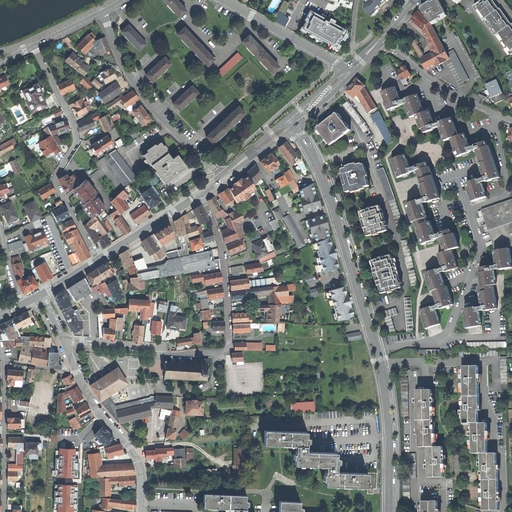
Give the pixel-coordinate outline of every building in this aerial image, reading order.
[(162,0),(179,17),(186,11),(179,2),(177,1),(176,0),(162,0)] [(363,10),(371,17),(376,10),(379,10),(380,9),(380,6),(382,4),(384,4),(386,2),(385,0),(367,0),(364,4),(363,10)] [(441,19),(447,16),(438,0),(434,0),(431,2),(431,1),(427,3),(424,4),(420,9),(424,14),(427,17),(426,17),(432,25),(433,25),(431,22),(434,21),(434,22),(441,19)] [(486,19),(487,18),(499,9),(493,1),(492,0),(481,0),(481,1),(476,5),(486,19)] [(279,8),(278,10),(285,14),(289,5),(284,2),(281,9),(279,8)] [(498,34),(499,33),(511,24),(504,14),(500,8),(499,9),(487,18),(498,34)] [(285,14),(278,10),(273,21),(285,27),(289,19),(284,16),(285,14)] [(302,28),(306,31),(307,31),(307,32),(311,34),(312,34),(321,39),(320,39),(321,40),(331,45),(331,44),(336,47),(338,44),(340,40),(341,40),(342,39),(345,34),(347,30),(334,23),(332,22),(331,23),(328,22),(326,21),(325,20),(326,19),(325,19),(320,16),(310,10),(304,20),(305,21),(302,27),(302,28)] [(431,56),(421,61),(426,71),(449,58),(430,23),(418,11),(411,19),(414,22),(423,30),(424,29),(435,48),(430,51),(430,53),(431,56)] [(511,24),(499,33),(511,51),(511,24)] [(131,42),(139,51),(146,44),(128,25),(121,32),(131,42)] [(184,28),(177,34),(207,66),(214,60),(207,53),(190,34),(184,28)] [(92,42),(95,41),(93,38),(89,34),(77,46),(83,53),(92,44),(92,42)] [(248,35),(242,42),(272,74),(279,67),(275,63),(272,60),(271,59),(269,57),(268,56),(265,53),(262,50),(260,47),(258,46),(257,44),(255,43),(253,40),(248,35)] [(104,37),(95,41),(92,42),(92,44),(95,50),(99,49),(101,55),(107,52),(110,51),(104,37)] [(419,58),(423,56),(417,45),(419,44),(417,40),(411,43),(419,58)] [(453,50),(447,53),(462,83),(468,80),(453,50)] [(243,58),(237,52),(214,74),(219,80),(243,58)] [(65,61),(77,69),(77,70),(82,63),(83,63),(76,57),(71,53),(65,61)] [(145,75),(152,82),(171,64),(164,57),(162,59),(157,64),(155,66),(145,75)] [(89,68),(82,63),(77,70),(77,69),(76,70),(83,76),(89,68)] [(401,80),(407,78),(411,75),(408,71),(406,67),(397,72),(401,80)] [(100,73),(98,75),(100,80),(103,79),(105,84),(116,78),(113,72),(111,69),(108,71),(107,69),(100,73)] [(0,89),(1,89),(1,88),(8,84),(4,76),(0,77),(0,89)] [(59,85),(57,85),(59,90),(61,94),(75,88),(74,87),(70,79),(59,85)] [(87,79),(82,84),(88,89),(92,84),(91,82),(87,79)] [(94,79),(91,82),(92,84),(94,85),(97,88),(101,87),(94,79)] [(369,113),(377,108),(374,103),(373,103),(365,89),(364,89),(363,89),(365,87),(357,79),(352,85),(346,91),(354,98),(358,95),(364,105),(369,113)] [(486,84),(490,94),(491,98),(503,93),(497,80),(486,84)] [(115,83),(98,94),(104,102),(120,92),(117,86),(115,83)] [(25,90),(24,90),(27,96),(25,96),(30,107),(29,107),(32,113),(46,106),(40,95),(42,94),(41,93),(45,91),(44,90),(43,87),(39,89),(37,84),(25,90)] [(173,104),(179,111),(188,102),(198,93),(191,86),(173,104)] [(400,106),(399,102),(400,101),(398,95),(396,87),(382,92),(388,110),(400,106)] [(20,91),(29,107),(30,107),(25,96),(27,96),(24,90),(25,90),(24,88),(20,91)] [(122,95),(106,106),(108,109),(121,100),(126,107),(137,100),(139,99),(133,90),(123,97),(122,95)] [(491,98),(490,94),(488,98),(489,99),(490,99),(489,101),(495,104),(505,99),(503,93),(491,98)] [(408,103),(405,104),(410,118),(416,116),(424,113),(418,95),(406,99),(408,103)] [(82,98),(72,103),(74,108),(75,111),(78,116),(87,111),(83,103),(84,102),(82,98)] [(87,101),(84,102),(83,103),(87,111),(91,109),(87,101)] [(360,127),(364,133),(369,129),(366,123),(348,101),(343,105),(360,127)] [(140,105),(132,111),(142,125),(150,119),(146,113),(140,105)] [(206,137),(212,144),(244,114),(238,107),(231,114),(213,131),(206,137)] [(56,117),(64,113),(62,108),(54,111),(56,117)] [(436,128),(435,125),(431,114),(430,111),(424,113),(416,116),(420,129),(423,128),(424,133),(435,129),(434,129),(436,128)] [(102,114),(98,116),(96,113),(91,116),(92,118),(78,124),(80,129),(81,132),(95,125),(93,120),(98,117),(99,118),(105,131),(114,127),(106,112),(103,113),(102,113),(101,113),(102,114)] [(374,123),(376,122),(387,145),(394,142),(382,119),(383,119),(379,112),(371,116),(374,123)] [(345,135),(350,130),(337,113),(331,118),(331,117),(323,124),(317,129),(322,135),(323,136),(331,146),(336,141),(345,135)] [(442,126),(440,127),(441,131),(444,141),(451,139),(458,136),(452,118),(441,122),(441,123),(442,126)] [(51,134),(53,136),(58,145),(61,143),(54,134),(63,131),(71,128),(68,120),(59,124),(60,126),(56,128),(55,123),(47,126),(48,127),(51,134)] [(138,131),(127,137),(130,141),(140,134),(138,131)] [(468,149),(470,148),(465,134),(458,136),(451,139),(457,157),(469,153),(469,152),(468,149)] [(95,143),(91,146),(97,155),(113,145),(107,135),(95,143)] [(58,145),(53,136),(47,140),(46,138),(33,146),(37,151),(41,156),(44,154),(45,156),(49,154),(51,152),(50,152),(53,151),(55,154),(61,150),(58,145)] [(118,140),(115,141),(118,148),(124,144),(121,138),(118,140)] [(10,141),(0,145),(0,153),(13,147),(10,141)] [(160,142),(143,155),(150,165),(151,165),(153,164),(157,170),(156,171),(155,172),(162,182),(168,177),(167,177),(170,175),(179,168),(179,169),(185,165),(177,155),(170,160),(168,157),(166,154),(168,152),(160,142)] [(292,165),(295,163),(293,160),(297,157),(286,142),(281,145),(278,148),(289,162),(292,165)] [(488,146),(476,150),(475,150),(476,155),(478,155),(481,164),(480,164),(485,178),(486,178),(487,182),(500,178),(496,167),(492,155),(490,150),(489,146),(488,146)] [(116,150),(103,158),(126,187),(131,182),(137,179),(116,150)] [(260,162),(267,172),(270,171),(272,173),(275,170),(273,168),(278,163),(273,152),(265,158),(260,162)] [(406,155),(391,160),(398,178),(409,174),(409,173),(415,171),(417,176),(419,176),(420,181),(432,176),(431,171),(429,167),(428,167),(427,163),(415,167),(416,167),(410,169),(406,155)] [(14,160),(10,162),(16,174),(20,172),(14,160)] [(347,193),(369,186),(367,177),(366,177),(362,164),(342,170),(343,174),(342,175),(345,187),(347,193)] [(254,185),(262,177),(260,174),(255,166),(252,169),(248,173),(254,185)] [(377,171),(389,202),(395,200),(384,168),(377,171)] [(288,170),(283,173),(289,182),(293,179),(288,170)] [(66,175),(59,179),(59,180),(63,188),(65,192),(73,187),(74,189),(86,179),(89,177),(86,172),(74,178),(72,176),(68,178),(66,175)] [(437,190),(432,176),(420,181),(422,185),(420,185),(423,194),(437,190)] [(229,189),(236,203),(243,198),(245,200),(251,196),(249,194),(255,189),(247,177),(240,182),(239,180),(237,181),(235,183),(236,185),(229,189)] [(83,204),(95,195),(96,193),(86,179),(74,189),(72,190),(83,204)] [(299,190),(293,179),(289,182),(289,183),(288,183),(294,193),(299,190)] [(487,197),(482,183),(480,184),(479,180),(478,180),(467,184),(473,202),(487,197)] [(50,183),(38,191),(43,200),(52,194),(56,192),(50,183)] [(315,193),(312,183),(299,190),(300,193),(301,197),(300,198),(301,204),(304,212),(321,207),(318,198),(319,198),(318,194),(317,191),(315,193)] [(159,194),(152,185),(140,194),(151,208),(155,205),(161,201),(156,195),(159,194)] [(225,205),(228,203),(229,204),(231,203),(232,205),(236,203),(234,200),(233,199),(227,189),(223,191),(219,194),(225,205)] [(269,189),(265,191),(270,202),(274,200),(269,189)] [(438,194),(437,190),(423,194),(424,199),(419,201),(407,205),(413,223),(415,222),(423,245),(434,241),(434,240),(440,238),(442,244),(456,239),(454,234),(452,235),(451,230),(440,234),(435,236),(430,222),(427,223),(425,219),(427,218),(422,204),(427,202),(428,203),(440,199),(438,194)] [(123,191),(110,202),(117,210),(120,214),(123,212),(126,210),(120,202),(123,198),(126,196),(126,195),(123,191)] [(105,208),(95,195),(83,204),(81,205),(83,207),(92,218),(97,214),(101,220),(108,216),(103,210),(105,208)] [(207,201),(214,214),(220,210),(213,198),(211,199),(207,201)] [(486,224),(488,231),(495,251),(509,249),(508,247),(511,245),(511,199),(481,210),(483,216),(486,224)] [(34,201),(24,206),(27,214),(28,214),(31,219),(32,221),(41,217),(34,201)] [(11,202),(0,207),(4,215),(5,215),(6,217),(8,222),(18,218),(11,202)] [(64,205),(51,212),(57,222),(60,220),(63,218),(69,215),(64,205)] [(194,213),(200,225),(208,220),(200,205),(192,210),(194,213)] [(150,214),(144,206),(131,215),(134,221),(136,223),(150,214)] [(370,236),(388,230),(380,206),(363,212),(364,216),(365,216),(366,219),(364,220),(365,225),(366,229),(368,228),(370,231),(369,232),(370,236)] [(279,207),(273,211),(277,221),(283,218),(284,217),(279,207)] [(217,219),(223,215),(226,213),(222,209),(220,210),(214,214),(217,219)] [(113,220),(120,215),(120,214),(117,210),(110,215),(113,220)] [(238,240),(244,237),(238,224),(244,220),(240,211),(234,214),(233,213),(227,215),(229,218),(238,239),(238,240)] [(225,244),(238,239),(229,218),(227,215),(226,213),(223,215),(226,219),(225,219),(229,229),(222,232),(225,244)] [(104,234),(107,232),(109,231),(112,229),(106,220),(103,222),(101,220),(97,214),(92,218),(84,226),(92,239),(94,243),(99,241),(103,249),(107,246),(110,244),(108,241),(104,234)] [(182,216),(188,237),(202,233),(200,226),(196,227),(190,229),(186,214),(182,216)] [(289,214),(284,217),(283,218),(299,249),(305,245),(289,214)] [(130,231),(120,215),(113,220),(116,224),(115,226),(116,228),(118,227),(121,231),(124,235),(130,231)] [(324,215),(307,220),(310,228),(311,234),(313,233),(314,238),(315,243),(329,237),(327,230),(326,226),(327,226),(327,224),(324,215)] [(250,216),(244,219),(252,234),(258,231),(250,216)] [(178,236),(177,236),(182,249),(177,250),(179,257),(189,255),(186,243),(189,242),(186,234),(185,234),(181,217),(177,219),(174,221),(178,236)] [(39,219),(32,223),(35,229),(42,226),(39,219)] [(270,222),(274,231),(279,229),(275,219),(270,222)] [(63,235),(76,229),(72,221),(69,222),(64,224),(65,225),(63,226),(60,228),(63,235)] [(153,234),(157,241),(160,246),(174,237),(169,224),(161,229),(153,234)] [(76,229),(63,235),(67,243),(72,241),(81,262),(85,259),(90,256),(76,229)] [(43,231),(30,236),(30,234),(24,237),(26,243),(29,251),(35,248),(48,242),(43,231)] [(212,231),(201,234),(203,243),(214,239),(214,238),(212,231)] [(162,257),(166,255),(165,254),(160,246),(157,241),(153,243),(149,236),(141,242),(142,245),(149,256),(152,254),(156,261),(161,258),(161,259),(162,258),(162,257)] [(258,259),(260,263),(277,257),(273,249),(274,249),(272,244),(271,245),(268,237),(252,244),(256,253),(254,254),(255,256),(256,260),(258,259)] [(329,237),(315,243),(317,248),(317,249),(316,250),(318,257),(320,262),(320,264),(314,265),(317,274),(330,270),(330,271),(334,270),(333,269),(338,267),(336,259),(337,259),(336,255),(334,256),(332,250),(334,249),(332,245),(329,237)] [(201,244),(200,238),(189,240),(192,250),(191,250),(191,254),(203,251),(201,244)] [(456,240),(456,239),(442,244),(445,253),(438,255),(441,264),(455,259),(452,250),(459,248),(456,240)] [(10,250),(24,246),(23,244),(21,240),(9,244),(10,250)] [(230,255),(245,249),(241,240),(226,246),(228,251),(230,255)] [(481,302),(496,299),(494,285),(497,285),(494,270),(500,269),(500,270),(511,267),(511,263),(510,249),(509,249),(495,251),(497,266),(492,267),(492,266),(481,268),(482,273),(480,273),(481,281),(483,292),(480,292),(481,302)] [(118,272),(125,290),(139,291),(136,270),(134,264),(133,264),(127,250),(122,253),(119,255),(125,267),(128,266),(131,278),(132,284),(128,285),(126,280),(123,270),(118,272)] [(166,253),(165,254),(166,255),(168,259),(179,257),(177,250),(166,253)] [(213,258),(212,250),(180,257),(183,273),(203,269),(204,272),(214,270),(214,266),(215,266),(214,260),(213,258)] [(384,294),(402,288),(392,256),(374,261),(375,265),(376,265),(377,269),(375,270),(378,278),(380,286),(382,285),(384,289),(383,289),(384,294)] [(136,270),(137,270),(138,281),(158,277),(166,276),(183,273),(179,258),(168,260),(164,265),(146,268),(142,258),(133,261),(134,264),(136,270)] [(457,263),(455,259),(441,264),(443,269),(437,271),(437,270),(426,274),(427,279),(431,292),(433,292),(436,301),(450,296),(447,287),(446,288),(441,274),(446,272),(458,268),(457,263)] [(247,274),(263,271),(261,267),(271,264),(269,260),(260,263),(245,266),(246,270),(247,274)] [(21,262),(13,264),(17,280),(23,277),(24,277),(21,262)] [(49,280),(52,277),(44,262),(35,267),(43,283),(49,280)] [(105,264),(97,269),(102,279),(107,276),(108,277),(112,274),(112,273),(114,272),(109,264),(108,265),(107,263),(105,264)] [(242,266),(231,267),(233,275),(239,276),(238,273),(244,272),(242,266)] [(86,275),(92,286),(96,283),(97,284),(101,281),(100,280),(102,279),(97,269),(91,272),(86,275)] [(221,272),(203,275),(203,274),(191,276),(192,282),(204,279),(205,284),(219,282),(222,281),(221,272)] [(312,275),(305,277),(307,283),(313,281),(312,275)] [(24,280),(18,284),(23,293),(25,293),(31,290),(37,286),(32,276),(24,280)] [(79,298),(80,299),(86,296),(85,294),(91,291),(84,278),(73,285),(67,289),(74,301),(79,298)] [(232,290),(250,288),(249,281),(248,279),(231,281),(231,285),(232,290)] [(250,289),(264,288),(263,279),(249,281),(250,288),(250,289)] [(281,303),(289,303),(288,296),(288,292),(295,291),(295,284),(287,285),(245,290),(245,291),(232,292),(232,297),(232,300),(246,299),(269,293),(270,304),(281,303)] [(207,290),(205,290),(205,294),(208,294),(209,299),(221,297),(224,297),(223,287),(207,290)] [(344,287),(322,293),(325,301),(331,299),(335,313),(336,313),(338,321),(345,319),(345,320),(349,319),(348,318),(353,316),(351,308),(350,304),(348,304),(347,298),(348,298),(347,294),(344,287)] [(316,289),(310,291),(312,297),(318,295),(316,289)] [(66,320),(74,316),(70,307),(71,307),(71,306),(63,290),(58,293),(56,295),(55,297),(57,302),(66,320)] [(142,324),(146,325),(147,317),(149,302),(150,298),(150,295),(147,294),(146,301),(129,300),(129,310),(144,311),(142,324)] [(206,296),(205,296),(205,299),(200,300),(202,309),(208,307),(206,296)] [(452,300),(450,296),(436,301),(438,306),(432,308),(432,307),(420,311),(426,329),(441,324),(436,310),(441,309),(454,305),(452,300)] [(498,309),(496,299),(481,302),(482,305),(482,307),(476,308),(476,307),(465,309),(465,314),(467,328),(482,326),(479,311),(485,310),(485,311),(498,309)] [(257,310),(269,309),(268,322),(278,322),(278,315),(289,316),(289,305),(281,304),(269,305),(257,306),(257,310)] [(78,320),(82,320),(79,313),(77,309),(74,311),(73,309),(72,310),(71,307),(70,307),(74,316),(75,315),(78,320)] [(115,330),(116,330),(117,323),(118,318),(119,314),(115,314),(114,312),(128,311),(128,308),(114,309),(101,310),(101,312),(102,317),(111,316),(110,328),(103,327),(103,335),(99,335),(99,338),(105,339),(114,339),(115,330)] [(210,314),(209,309),(200,311),(201,314),(198,314),(199,317),(203,317),(204,321),(211,319),(210,314)] [(19,332),(22,331),(20,327),(31,322),(26,312),(23,313),(12,319),(19,332)] [(233,323),(252,322),(252,317),(248,317),(248,313),(233,314),(233,317),(233,323)] [(75,315),(74,316),(66,320),(74,336),(83,336),(82,320),(78,320),(75,315)] [(176,327),(184,329),(186,318),(174,316),(169,315),(167,328),(170,329),(176,330),(176,327)] [(16,346),(21,346),(22,346),(22,341),(22,339),(18,339),(13,329),(12,329),(13,328),(9,320),(7,322),(0,325),(0,327),(3,334),(1,334),(3,341),(4,347),(16,346)] [(155,334),(160,334),(161,322),(152,321),(152,326),(151,329),(151,334),(155,334)] [(224,328),(224,321),(212,321),(212,331),(224,331),(224,328)] [(250,328),(250,324),(233,325),(233,328),(233,332),(250,331),(250,328)] [(142,342),(144,326),(134,325),(133,341),(134,342),(142,342)] [(204,337),(203,330),(199,331),(199,333),(194,334),(194,337),(178,340),(179,344),(179,346),(192,344),(201,342),(200,338),(204,337)] [(348,341),(361,338),(360,332),(347,334),(348,341)] [(18,361),(47,367),(48,352),(49,347),(50,338),(44,337),(44,338),(43,338),(23,337),(20,336),(22,339),(22,341),(22,346),(21,346),(18,361)] [(47,367),(61,369),(61,365),(56,364),(56,362),(58,362),(58,359),(58,353),(53,352),(53,354),(50,354),(50,352),(48,352),(47,367)] [(237,363),(243,363),(242,353),(232,353),(232,357),(232,361),(235,361),(235,362),(237,362),(237,363)] [(208,380),(207,379),(207,376),(208,376),(208,375),(207,375),(207,370),(209,370),(209,368),(207,368),(208,365),(209,365),(209,364),(208,364),(208,359),(205,359),(205,358),(204,358),(204,359),(202,359),(201,358),(200,359),(200,360),(195,360),(195,362),(194,362),(194,363),(184,362),(184,361),(183,361),(183,362),(171,362),(172,361),(170,360),(170,362),(166,361),(166,360),(165,360),(165,367),(162,367),(162,372),(164,372),(164,379),(165,379),(165,378),(193,380),(193,381),(195,381),(195,379),(206,380),(207,381),(208,380)] [(24,381),(24,384),(28,384),(29,382),(31,382),(32,378),(34,378),(35,368),(29,366),(28,371),(29,371),(27,382),(24,381)] [(484,511),(500,511),(499,489),(499,466),(498,466),(497,459),(497,453),(489,454),(489,438),(488,423),(479,423),(479,417),(479,411),(480,411),(480,388),(480,366),(464,366),(465,405),(464,405),(464,424),(463,424),(463,436),(473,436),(473,454),(482,454),(483,472),(484,472),(484,511)] [(95,394),(100,401),(107,397),(128,383),(117,368),(92,384),(90,386),(95,394)] [(14,385),(15,380),(22,381),(23,371),(14,370),(8,370),(7,380),(8,380),(7,385),(14,385)] [(62,389),(62,393),(68,391),(77,386),(73,380),(70,375),(63,379),(68,389),(67,390),(66,388),(62,389)] [(57,414),(65,411),(65,406),(74,402),(74,403),(83,398),(80,393),(77,386),(68,391),(62,393),(59,393),(57,414)] [(419,428),(420,428),(435,428),(434,389),(418,389),(419,404),(419,428)] [(107,397),(100,401),(119,424),(152,416),(150,409),(155,408),(172,408),(173,397),(156,396),(155,398),(151,398),(149,398),(149,397),(140,400),(140,401),(141,405),(116,411),(108,402),(110,400),(107,397)] [(31,398),(30,402),(29,409),(28,413),(38,415),(39,409),(43,409),(44,400),(41,399),(31,398)] [(29,409),(30,402),(16,400),(16,402),(17,407),(20,410),(20,409),(25,409),(25,408),(29,409)] [(115,406),(110,400),(108,402),(116,411),(141,405),(140,401),(115,406)] [(186,414),(202,414),(202,402),(196,402),(196,400),(192,400),(192,401),(186,401),(186,407),(186,414)] [(291,413),(314,411),(314,402),(290,404),(291,413)] [(75,410),(80,419),(91,413),(89,409),(86,404),(75,410)] [(314,419),(314,412),(283,414),(284,421),(314,419)] [(253,423),(283,421),(282,414),(252,416),(253,423)] [(172,438),(175,437),(179,417),(171,415),(166,437),(172,438)] [(20,428),(20,427),(20,419),(20,418),(16,418),(13,418),(8,418),(8,428),(20,428)] [(99,439),(102,442),(105,445),(107,445),(114,438),(103,427),(94,435),(99,439)] [(436,428),(435,428),(420,428),(420,436),(420,446),(429,446),(436,446),(436,428)] [(179,435),(184,440),(190,434),(185,429),(179,435)] [(373,489),(376,489),(377,473),(367,472),(367,474),(357,473),(335,472),(336,467),(336,463),(337,463),(337,461),(338,459),(336,459),(336,453),(305,452),(306,443),(308,443),(308,440),(308,438),(306,438),(306,432),(283,431),(264,431),(264,444),(297,446),(297,447),(296,447),(295,451),(295,454),(293,454),(293,459),(295,459),(295,465),(327,466),(327,468),(326,468),(326,470),(325,470),(325,475),(323,475),(323,480),(325,480),(325,485),(367,487),(366,493),(373,494),(373,489)] [(19,447),(23,447),(23,438),(8,437),(8,447),(14,447),(17,447),(19,447)] [(37,455),(37,447),(38,443),(38,442),(31,442),(26,442),(25,454),(37,455)] [(122,450),(120,444),(105,448),(107,458),(123,454),(122,450)] [(445,446),(436,446),(429,446),(429,463),(429,477),(445,476),(445,446)] [(75,449),(59,448),(59,458),(55,458),(55,470),(58,470),(58,477),(74,477),(74,471),(78,471),(78,461),(78,459),(75,459),(75,451),(75,449)] [(173,452),(173,448),(168,448),(166,448),(165,448),(156,449),(156,450),(145,450),(146,459),(152,458),(155,458),(156,461),(167,460),(166,453),(172,453),(173,452)] [(184,449),(175,449),(176,465),(174,465),(174,468),(185,467),(184,449)] [(199,480),(247,480),(247,449),(234,449),(234,464),(234,478),(199,478),(199,480)] [(101,469),(99,453),(88,454),(89,459),(84,460),(84,466),(90,466),(91,477),(102,477),(135,475),(133,466),(107,468),(101,469)] [(404,502),(411,502),(411,478),(417,477),(417,453),(410,453),(410,478),(404,477),(404,502)] [(17,475),(17,471),(8,471),(8,480),(12,480),(17,481),(17,475)] [(100,496),(109,496),(110,483),(119,482),(119,485),(127,485),(134,484),(134,476),(121,477),(113,477),(106,477),(106,478),(97,478),(97,484),(100,484),(100,496)] [(66,484),(58,484),(58,491),(54,491),(54,503),(57,503),(57,511),(72,511),(73,511),(73,503),(77,504),(77,491),(74,491),(74,485),(66,484)] [(204,494),(203,508),(210,508),(236,509),(235,511),(245,511),(246,510),(246,506),(248,506),(248,502),(246,502),(246,496),(204,494)] [(121,506),(121,500),(112,499),(108,498),(103,498),(102,509),(110,510),(111,505),(121,506)] [(121,500),(121,506),(126,507),(126,509),(128,509),(130,509),(130,507),(136,508),(136,501),(121,500)] [(423,511),(438,511),(438,500),(423,500),(423,511)] [(279,511),(301,511),(301,508),(299,508),(300,502),(280,501),(279,511)]
